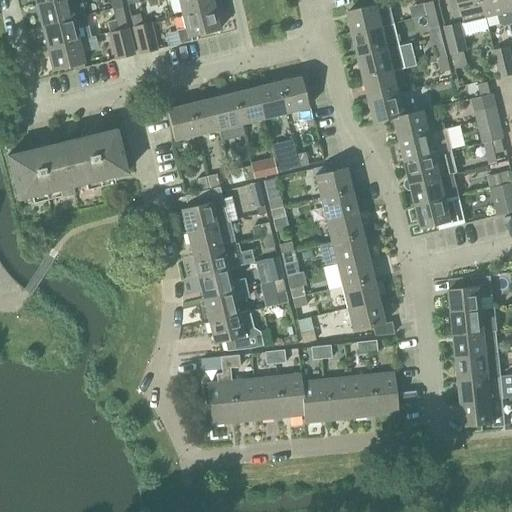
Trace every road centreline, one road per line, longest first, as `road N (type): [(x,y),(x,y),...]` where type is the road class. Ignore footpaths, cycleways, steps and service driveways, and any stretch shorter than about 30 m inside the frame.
road 1 (residential): [(413,270),(432,378),(431,423),(406,437),(192,458),(160,407),(168,283),(129,91)]
road 2 (residential): [(413,270),(382,167),(347,125),(329,43)]
road 3 (residential): [(329,43),(129,91)]
road 4 (residential): [(129,91),(50,112),(31,97),(8,0)]
